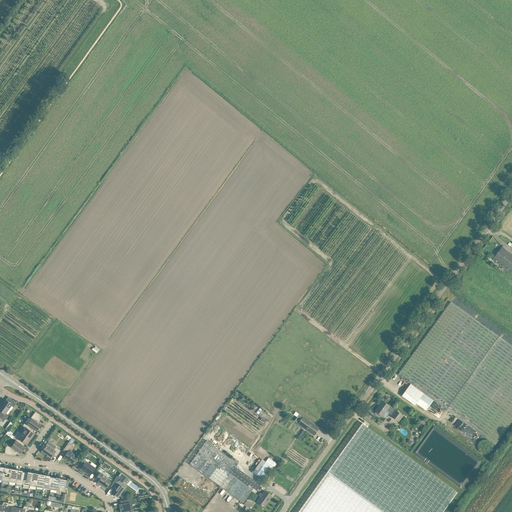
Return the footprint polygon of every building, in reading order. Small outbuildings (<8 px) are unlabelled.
[(511,253),(503,246),(493,259),(511,273),(511,253)] [(495,445),(511,421),(511,346),(455,305),(451,302),(398,375),(410,383),(401,396),(414,405),(416,404),(425,411),(433,400),(495,445)] [(13,408),(17,403),(8,397),(6,400),(5,399),(1,404),(8,409),(11,406),(13,408)] [(396,410),(390,406),(383,401),(376,411),(377,411),(375,413),(379,416),(380,414),(383,416),(387,410),(390,412),(389,414),(392,416),(399,421),(403,415),(396,410)] [(6,413),(8,409),(1,404),(0,405),(0,414),(6,419),(8,415),(6,413)] [(260,408),(256,413),(261,416),(265,411),(260,408)] [(37,422),(41,416),(42,417),(43,417),(35,411),(31,418),(31,419),(27,424),(33,429),(36,431),(37,430),(38,430),(39,430),(39,428),(39,427),(41,425),(37,422)] [(299,414),(294,420),(298,423),(315,435),(320,428),(303,417),(299,414)] [(31,432),(33,429),(27,424),(25,422),(22,426),(24,429),(22,433),(30,439),(34,434),(31,432)] [(327,472),(298,511),(443,511),(458,492),(362,423),(327,472)] [(30,439),(22,433),(19,437),(16,435),(15,437),(12,435),(10,437),(15,441),(22,445),(24,442),(27,444),(30,439)] [(25,449),(24,448),(25,447),(22,445),(15,441),(11,447),(6,446),(4,454),(15,456),(15,455),(16,452),(17,451),(20,453),(22,451),(23,451),(24,450),(25,449)] [(56,457),(61,450),(56,447),(56,446),(55,447),(48,442),(49,441),(42,450),(51,457),(53,455),(56,457)] [(238,463),(206,441),(199,451),(230,474),(221,487),(243,503),(254,488),(256,490),(260,485),(236,467),(234,469),(238,463)] [(72,454),(73,453),(71,451),(74,446),(69,442),(61,453),(64,456),(64,457),(68,460),(67,461),(72,464),(73,462),(74,462),(76,460),(75,459),(77,457),(72,454)] [(230,474),(199,451),(189,464),(221,487),(230,474)] [(95,468),(86,461),(84,459),(80,464),(82,466),(81,468),(91,475),(95,468)] [(106,468),(109,470),(112,466),(105,461),(100,468),(104,471),(106,468)] [(274,469),(266,463),(256,476),(264,482),(274,469)] [(9,482),(11,470),(11,469),(4,468),(2,481),(9,482)] [(16,483),(18,470),(11,469),(11,470),(9,482),(16,483)] [(22,484),(25,472),(22,472),(22,471),(18,470),(16,483),(22,484)] [(29,486),(32,473),(28,472),(28,473),(25,472),(22,484),(29,486)] [(111,481),(100,472),(95,479),(98,481),(97,483),(106,488),(111,481)] [(121,486),(124,481),(127,477),(121,472),(112,485),(115,487),(111,493),(114,494),(113,495),(116,497),(117,496),(118,497),(124,488),(121,486)] [(36,487),(38,475),(39,474),(32,473),(29,486),(36,487)] [(43,488),(45,475),(39,474),(38,475),(36,487),(43,488)] [(50,490),(52,477),(49,477),(49,476),(45,475),(43,488),(50,490)] [(57,491),(59,478),(55,477),(55,478),(52,477),(50,490),(57,491)] [(69,480),(66,480),(63,479),(59,478),(57,491),(64,492),(64,489),(67,490),(69,480)] [(264,507),(271,496),(265,491),(262,494),(260,493),(258,495),(260,497),(257,502),(261,505),(262,506),(264,507)] [(120,501),(120,504),(119,504),(120,511),(126,511),(131,510),(130,504),(137,503),(136,498),(120,501)] [(17,511),(18,508),(14,507),(13,504),(8,503),(6,511),(17,511)] [(27,511),(29,507),(29,503),(27,503),(26,504),(26,506),(24,506),(23,508),(23,509),(18,508),(17,511),(27,511)]
